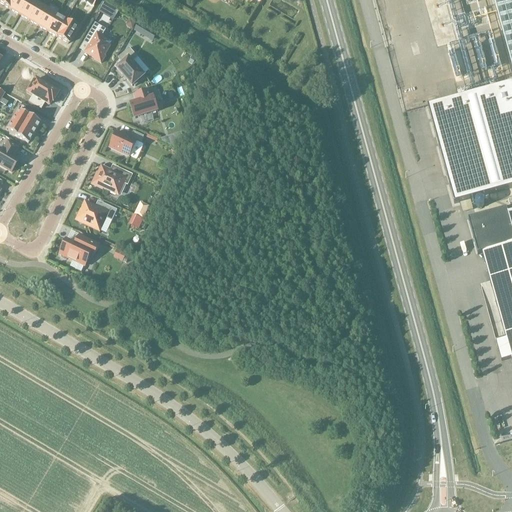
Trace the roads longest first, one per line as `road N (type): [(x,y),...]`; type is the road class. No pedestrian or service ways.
road 1 (secondary): [(441,445),(325,0)]
road 2 (unclassified): [(281,511),(175,408),(0,302)]
road 3 (residential): [(83,87),(102,108),(39,243),(26,250),(0,235)]
road 4 (residential): [(83,87),(0,227)]
